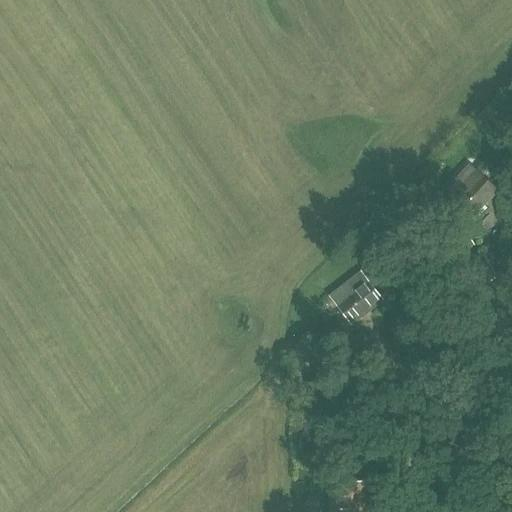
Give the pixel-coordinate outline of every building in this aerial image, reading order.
[(472,217),(498,189),(479,172),(453,200),(472,217)] [(485,253),(470,261),(482,284),(498,276),(485,253)] [(353,323),(383,300),(368,280),(337,303),(353,323)] [(377,358),(359,333),(345,344),(363,369),(377,358)] [(387,364),(371,378),(381,391),(397,378),(387,364)] [(359,406),(368,399),(356,384),(347,391),(359,406)] [(511,427),(511,421),(504,409),(481,423),(492,440),(511,427)] [(365,511),(364,481),(337,482),(328,482),(329,511),(365,511)]
